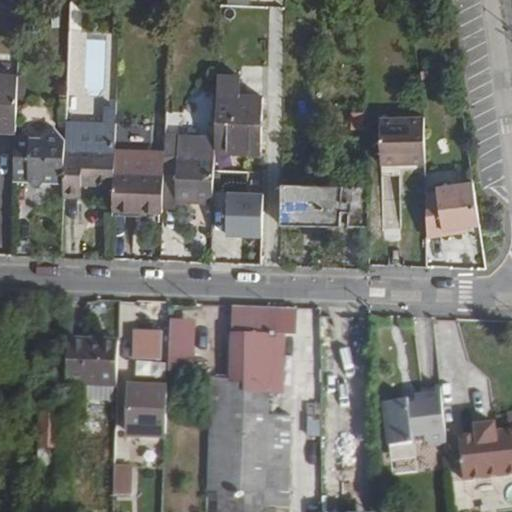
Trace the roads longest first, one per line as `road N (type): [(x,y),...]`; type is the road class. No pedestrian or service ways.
road 1 (residential): [(0,277),(511,296)]
road 2 (unknown): [(315,289),(299,511)]
road 3 (residential): [(511,120),(494,0)]
